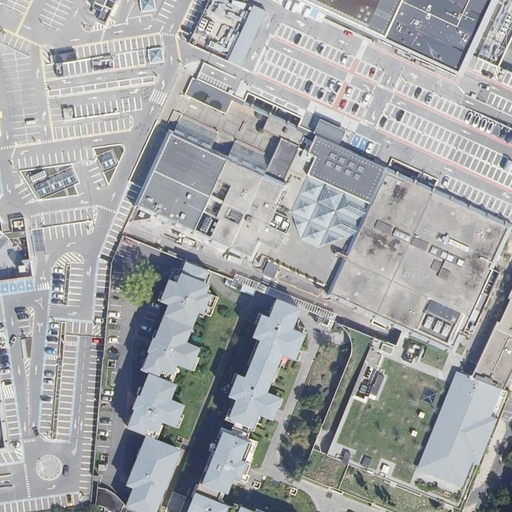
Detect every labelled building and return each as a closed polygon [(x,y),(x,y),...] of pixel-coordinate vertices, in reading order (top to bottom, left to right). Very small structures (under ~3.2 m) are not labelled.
[(0,0),(0,42),(47,65),(53,51),(73,60),(111,54),(145,49),(149,51),(162,50),(190,42),(208,0),(0,0)] [(210,51),(197,78),(491,213),(505,219),(511,222),(511,70),(495,63),(469,50),(459,71),(304,0),(208,0),(190,42),(210,51)] [(304,0),(314,4),(333,13),(337,15),(350,21),(452,68),(459,71),(465,59),(469,50),(476,34),(478,29),(482,22),(485,15),(492,0),(304,0)] [(203,66),(210,51),(190,42),(162,50),(164,61),(150,63),(149,51),(145,49),(111,54),(112,64),(114,75),(115,84),(118,98),(120,111),(61,120),(0,128),(0,209),(1,210),(4,232),(27,229),(33,275),(0,279),(0,380),(10,448),(0,449),(0,511),(44,511),(92,506),(94,480),(98,436),(106,328),(112,261),(123,234),(123,230),(126,225),(128,222),(135,205),(158,154),(169,129),(233,158),(265,173),(281,137),(262,128),(270,111),(235,95),(227,113),(185,93),(193,76),(197,78),(200,73),(203,66)] [(164,61),(162,50),(149,51),(150,63),(164,61)] [(228,92),(197,78),(193,76),(185,93),(227,113),(235,95),(228,92)] [(158,154),(135,205),(149,212),(245,256),(248,250),(255,254),(257,250),(264,253),(268,245),(283,251),(278,263),(325,284),(330,273),(342,278),(334,296),(396,325),(404,307),(413,311),(405,329),(403,328),(397,344),(499,386),(504,374),(508,376),(511,366),(511,222),(505,219),(491,213),(351,149),(326,137),(270,111),(262,128),(281,137),(265,173),(233,158),(169,129),(158,154)] [(0,449),(10,448),(0,380),(0,237),(4,232),(1,210),(0,209),(0,449)] [(256,285),(267,290),(278,263),(283,251),(268,245),(264,253),(266,254),(269,255),(256,285)] [(253,259),(255,254),(248,250),(245,256),(253,259)] [(210,269),(188,260),(184,269),(178,266),(176,271),(175,270),(162,299),(171,303),(156,338),(154,337),(149,349),(151,350),(143,368),(150,371),(140,396),(138,395),(133,407),(135,407),(128,425),(147,434),(155,437),(158,430),(159,431),(163,420),(165,421),(166,418),(171,420),(178,423),(182,413),(185,406),(175,402),(176,400),(167,396),(169,392),(173,382),(174,380),(171,379),(174,372),(175,373),(179,363),(181,364),(182,360),(187,363),(194,365),(198,356),(201,348),(191,344),(192,342),(183,339),(186,333),(194,314),(196,308),(213,315),(221,297),(213,293),(214,290),(206,287),(207,284),(205,283),(210,269)] [(330,273),(325,284),(322,290),(334,296),(342,278),(330,273)] [(242,286),(244,281),(238,278),(234,276),(232,282),(242,286)] [(299,306),(279,298),(276,307),(272,305),(268,316),(263,313),(258,324),(253,335),(263,339),(263,340),(262,344),(260,343),(254,356),(256,357),(247,376),(238,372),(234,382),(229,394),(239,399),(238,400),(237,403),(234,403),(229,416),(235,418),(246,423),(252,426),(257,415),(257,413),(273,419),(277,409),(275,408),(280,397),(267,391),(280,361),(284,363),(287,356),(296,359),(307,332),(304,331),(306,327),(299,324),(301,320),(294,317),(299,306)] [(396,325),(403,328),(405,329),(413,311),(404,307),(396,325)] [(318,318),(321,320),(328,323),(331,316),(321,312),(318,318)] [(197,316),(194,314),(186,333),(189,334),(197,316)] [(331,328),(335,318),(331,316),(328,323),(321,320),(319,323),(331,328)] [(504,410),(511,392),(499,386),(397,344),(367,331),(337,319),(341,322),(342,323),(343,324),(346,327),(348,330),(350,336),(351,343),(351,351),(344,370),(301,472),(371,501),(370,505),(387,511),(446,511),(448,509),(459,505),(464,507),(469,495),(504,410)] [(341,322),(337,319),(334,326),(340,329),(342,323),(341,322)] [(251,355),(254,356),(260,343),(262,344),(263,340),(258,338),(251,355)] [(201,357),(198,356),(194,365),(187,363),(186,365),(196,370),(201,357)] [(177,383),(173,382),(169,392),(172,394),(177,383)] [(233,422),(235,418),(229,416),(234,403),(237,403),(238,400),(233,397),(224,418),(233,422)] [(185,414),(182,413),(178,423),(171,420),(170,423),(179,427),(185,414)] [(259,416),(257,415),(252,426),(246,423),(245,426),(253,430),(259,416)] [(216,437),(220,439),(223,432),(227,434),(228,431),(231,432),(231,431),(220,426),(216,437)] [(270,511),(269,511),(268,511),(262,511),(255,509),(233,500),(231,504),(222,500),(222,499),(220,498),(217,496),(223,481),(227,483),(229,484),(232,476),(235,470),(233,469),(237,460),(243,462),(244,461),(251,444),(246,441),(227,434),(223,432),(220,439),(214,452),(201,483),(199,482),(197,486),(194,493),(197,494),(196,498),(195,499),(193,504),(196,505),(193,511),(270,511)] [(154,507),(164,485),(168,475),(171,467),(173,463),(176,464),(181,452),(175,449),(177,446),(155,437),(147,434),(139,453),(138,455),(131,471),(128,477),(131,478),(128,484),(133,486),(126,504),(144,511),(147,511),(150,505),(154,507)] [(247,439),(246,441),(251,444),(244,461),(247,462),(256,441),(244,436),(244,438),(247,439)] [(212,451),(199,482),(201,483),(214,452),(212,451)] [(247,462),(244,461),(243,462),(237,460),(233,469),(235,470),(232,476),(238,478),(240,472),(245,474),(249,463),(247,462)] [(247,475),(245,474),(240,472),(238,478),(244,481),(247,475)] [(220,498),(227,483),(223,481),(217,496),(220,498)] [(173,494),(169,509),(178,511),(180,511),(185,498),(173,494)]
